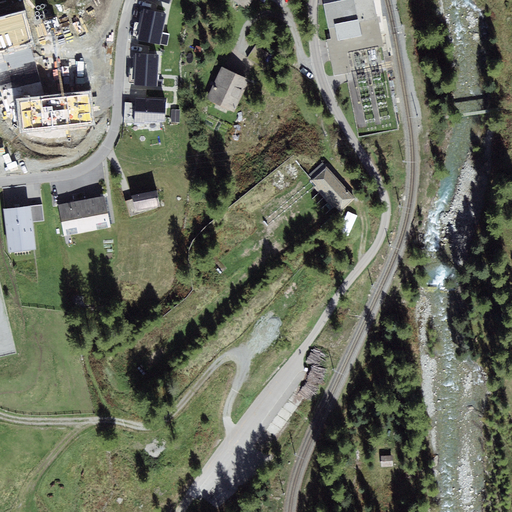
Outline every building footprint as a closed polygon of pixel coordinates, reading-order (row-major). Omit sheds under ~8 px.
[(232,0),(247,9),(253,0),(232,0)] [(266,0),(281,9),(286,0),(266,0)] [(323,0),(329,29),(378,19),(374,0),(323,0)] [(166,14),(144,10),(138,40),(160,45),(166,14)] [(378,19),(329,29),(331,39),(327,40),(330,57),(334,76),(351,73),(348,54),(384,46),(378,19)] [(256,45),(247,58),(259,66),(268,53),(256,45)] [(159,55),(136,53),(135,86),(158,87),(159,55)] [(222,67),(207,99),(234,112),(249,80),(222,67)] [(166,100),(136,98),(134,124),(165,121),(166,100)] [(356,198),(326,166),(311,180),(316,186),(314,188),(333,208),(335,207),(340,212),(356,198)] [(136,211),(160,207),(157,191),(133,196),(136,211)] [(58,205),(64,236),(111,227),(105,197),(58,205)] [(43,204),(4,209),(9,253),(37,250),(33,222),(45,221),(43,204)] [(392,455),(380,456),(381,468),(393,467),(392,455)]
